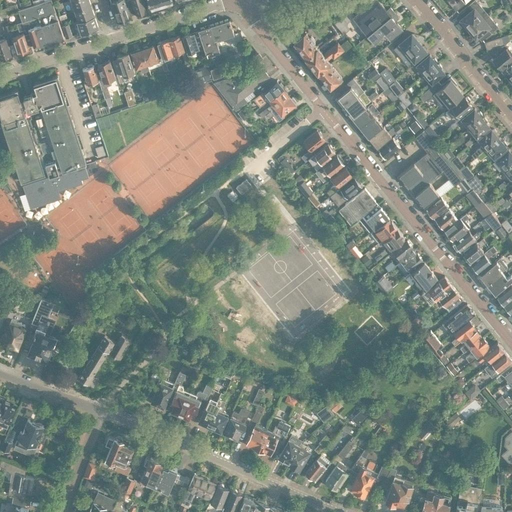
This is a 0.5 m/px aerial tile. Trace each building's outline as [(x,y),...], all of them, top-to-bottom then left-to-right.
[(46,42),(47,44),(64,38),(51,0),(46,0),(18,9),(22,21),(38,16),(40,24),(46,42)] [(69,0),(73,11),(91,5),(89,0),(69,0)] [(110,0),(117,20),(130,16),(124,0),(110,0)] [(133,5),(135,13),(137,13),(138,14),(141,13),(142,11),(147,9),(144,0),(126,0),(127,0),(129,6),(133,5)] [(147,0),(151,10),(162,6),(160,0),(147,0)] [(468,28),(481,17),(486,13),(475,0),(473,0),(458,13),(462,17),(460,19),(461,20),(459,21),(464,27),(466,26),(468,28)] [(352,18),(367,35),(394,12),(390,7),(386,10),(378,1),(370,7),(368,4),(352,18)] [(456,11),(460,7),(456,3),(452,6),(456,11)] [(73,11),(77,21),(94,15),(91,5),(73,11)] [(395,21),(399,17),(394,12),(367,35),(373,43),(384,34),(389,40),(402,29),(395,21)] [(486,13),(481,17),(468,28),(470,30),(468,32),(473,38),(475,36),(476,37),(477,36),(481,40),(498,27),(486,13)] [(94,15),(77,21),(75,22),(78,33),(83,32),(84,32),(86,31),(87,30),(95,27),(98,27),(94,15)] [(216,39),(234,33),(229,19),(209,25),(209,24),(204,26),(205,27),(198,29),(206,55),(220,51),(216,39)] [(9,24),(3,26),(7,36),(9,43),(14,42),(12,36),(13,36),(9,24)] [(28,29),(34,46),(46,42),(40,24),(28,29)] [(66,37),(72,35),(68,24),(62,26),(66,37)] [(305,56),(317,47),(306,33),(311,29),(309,27),(294,32),(290,35),(295,41),(294,42),(305,56)] [(184,34),(183,35),(182,35),(187,52),(199,48),(194,32),(188,33),(187,33),(184,34)] [(400,56),(419,41),(416,38),(416,37),(417,35),(414,33),(413,33),(412,33),(411,32),(393,47),(400,56)] [(23,33),(13,36),(12,36),(14,42),(17,52),(18,52),(20,53),(23,51),(24,50),(28,48),(23,33)] [(508,34),(484,42),(486,49),(504,44),(509,40),(508,34)] [(179,35),(168,39),(173,54),(184,50),(179,35)] [(8,43),(9,43),(7,36),(0,38),(0,57),(1,57),(3,58),(6,57),(6,55),(11,54),(8,43)] [(175,59),(173,54),(168,39),(157,42),(162,57),(168,56),(169,60),(175,59)] [(422,45),(419,41),(401,57),(408,66),(426,50),(426,49),(427,47),(424,45),(422,44),(422,45)] [(323,54),(317,47),(305,56),(318,73),(330,64),(327,60),(334,55),(335,57),(344,50),(338,42),(323,54)] [(486,50),(493,58),(496,62),(495,64),(498,67),(500,67),(511,57),(511,53),(507,47),(506,47),(504,44),(486,50)] [(143,48),(142,49),(147,65),(158,61),(153,45),(148,47),(146,46),(144,47),(143,48)] [(149,69),(147,65),(142,49),(140,49),(139,48),(136,49),(135,51),(130,52),(136,69),(140,67),(141,72),(149,69)] [(134,71),(128,52),(116,56),(118,62),(113,64),(119,83),(129,79),(127,74),(134,71)] [(263,57),(259,52),(252,58),(253,58),(250,60),(250,62),(252,64),(253,65),(254,65),(263,57)] [(429,54),(415,65),(423,74),(436,63),(436,62),(436,61),(437,60),(435,57),(433,57),(432,58),(429,54)] [(104,60),(103,62),(98,64),(101,73),(97,74),(98,80),(100,84),(105,82),(107,86),(111,84),(109,78),(115,76),(109,60),(108,60),(106,60),(104,60)] [(357,65),(362,70),(367,65),(363,60),(357,65)] [(510,79),(511,76),(511,61),(502,69),(505,73),(505,75),(507,78),(509,78),(510,79)] [(227,73),(224,63),(211,68),(214,77),(227,73)] [(269,77),(258,63),(251,69),(214,83),(236,110),(247,101),(244,96),(261,82),(262,82),(269,77)] [(437,63),(436,63),(423,74),(430,83),(444,72),(441,68),(441,67),(442,65),(440,63),(438,63),(437,63)] [(87,67),(82,69),(88,86),(93,84),(92,82),(98,80),(93,65),(92,65),(92,64),(87,66),(87,67)] [(342,78),(330,64),(318,73),(330,87),(342,78)] [(195,70),(198,83),(213,78),(210,68),(209,66),(195,70)] [(367,75),(373,81),(380,75),(375,69),(367,75)] [(60,164),(62,170),(86,162),(81,148),(57,75),(33,83),(36,92),(33,93),(32,92),(32,93),(24,95),(23,95),(24,96),(20,97),(17,88),(0,93),(0,117),(21,181),(45,173),(20,98),(24,97),(28,109),(41,105),(43,113),(35,116),(42,135),(50,133),(58,158),(45,163),(49,175),(59,172),(57,165),(60,164)] [(438,80),(437,80),(419,95),(424,101),(432,94),(444,108),(462,94),(455,85),(456,84),(450,76),(447,80),(446,82),(445,83),(443,83),(441,84),(440,84),(437,81),(438,80)] [(340,101),(338,102),(343,107),(358,95),(354,90),(359,86),(353,78),(348,82),(351,86),(337,96),(336,97),(340,101)] [(266,95),(269,99),(284,87),(280,82),(279,83),(276,80),(254,98),(257,102),(261,99),(266,95)] [(388,85),(389,86),(397,95),(402,91),(394,80),(388,85)] [(107,86),(105,82),(100,84),(104,98),(105,97),(109,96),(110,96),(107,86)] [(429,87),(427,84),(420,89),(423,92),(429,87)] [(395,94),(389,86),(382,92),(388,100),(395,94)] [(267,106),(267,107),(259,114),(262,117),(266,113),(289,95),(287,92),(288,92),(284,87),(269,99),(272,103),(267,106)] [(131,89),(125,91),(129,104),(136,102),(131,89)] [(363,101),(358,95),(343,107),(347,113),(348,112),(351,116),(381,93),(377,89),(363,101)] [(404,90),(398,96),(406,106),(413,100),(404,90)] [(291,98),(289,95),(266,113),(269,117),(273,114),(279,121),(284,116),(282,114),(295,103),(295,102),(296,101),(292,97),(291,98)] [(465,97),(464,96),(447,110),(452,117),(453,116),(455,119),(472,105),(469,101),(470,99),(467,96),(466,96),(465,97)] [(401,112),(407,107),(402,102),(397,107),(401,112)] [(101,115),(97,103),(92,104),(95,117),(101,115)] [(353,117),(361,127),(375,115),(371,111),(376,107),(372,103),(367,106),(361,111),(353,117)] [(238,111),(244,119),(248,115),(242,107),(238,111)] [(468,128),(481,117),(481,116),(481,115),(482,113),(480,111),(478,111),(477,111),(474,108),(460,119),(468,128)] [(361,127),(368,136),(382,125),(375,115),(361,127)] [(482,117),(481,117),(468,128),(475,137),(489,126),(486,122),(486,121),(487,119),(485,117),(483,117),(482,117)] [(416,120),(410,125),(415,131),(421,126),(416,120)] [(456,120),(449,127),(452,130),(459,124),(456,120)] [(403,121),(398,126),(401,129),(406,125),(403,121)] [(429,125),(425,129),(433,139),(438,135),(429,125)] [(373,143),(377,147),(395,132),(396,134),(401,129),(398,126),(393,129),(392,127),(387,131),(384,126),(369,137),(371,139),(369,141),(371,143),(373,143)] [(485,149),(498,137),(496,134),(496,133),(496,131),(494,128),(492,128),(492,129),(491,128),(477,140),(482,146),(473,153),(476,156),(478,154),(485,149)] [(309,136),(304,140),(311,150),(317,145),(324,139),(321,135),(321,134),(319,131),(318,131),(317,129),(309,136)] [(424,205),(440,192),(442,194),(454,184),(459,180),(463,177),(424,129),(415,137),(427,152),(399,174),(424,205)] [(392,137),(378,148),(386,158),(400,146),(392,137)] [(501,141),(498,137),(485,149),(478,154),(476,156),(471,160),(477,167),(484,161),(482,158),(489,153),(492,158),(506,146),(505,145),(506,145),(506,143),(504,140),(502,140),(501,141)] [(473,141),(471,138),(465,143),(467,146),(473,141)] [(332,147),(330,145),(328,145),(328,143),(314,154),(308,159),(316,170),(323,165),(321,163),(335,152),(332,149),(332,147)] [(446,146),(442,150),(449,159),(454,155),(446,146)] [(508,148),(494,160),(502,169),(511,160),(511,151),(511,152),(508,148)] [(313,155),(309,150),(301,156),(305,161),(313,155)] [(341,158),(339,156),(337,156),(336,154),(323,165),(327,171),(321,176),(324,179),(344,164),(341,160),(341,158)] [(285,158),(280,161),(290,173),(294,169),(285,158)] [(511,160),(502,169),(509,178),(511,175),(511,160)] [(463,165),(459,161),(454,165),(458,170),(463,165)] [(465,165),(458,170),(463,177),(466,180),(473,174),(471,172),(470,173),(469,171),(470,170),(465,165)] [(350,169),(347,166),(346,166),(345,166),(330,178),(334,183),(332,185),(332,188),(327,191),(330,195),(338,189),(337,187),(352,175),(349,171),(350,169)] [(52,174),(53,175),(54,180),(56,180),(57,182),(71,178),(68,169),(52,174)] [(300,174),(294,179),(299,184),(304,179),(300,174)] [(474,174),(467,181),(471,186),(473,188),(475,191),(479,188),(483,185),(474,174)] [(54,180),(53,175),(22,185),(25,193),(26,193),(35,204),(47,200),(58,193),(55,183),(54,180)] [(358,180),(356,177),(355,177),(354,176),(338,189),(330,195),(338,204),(348,196),(361,186),(358,181),(358,180)] [(473,188),(471,186),(467,181),(463,177),(459,180),(468,192),(473,188)] [(508,182),(505,178),(496,185),(499,189),(508,182)] [(250,185),(245,179),(236,187),(241,192),(250,185)] [(308,187),(303,191),(307,195),(312,191),(308,187)] [(363,215),(377,203),(364,188),(339,209),(351,224),(363,215)] [(468,192),(477,204),(482,200),(477,194),(475,191),(473,188),(468,192)] [(232,201),(237,197),(231,190),(226,194),(232,201)] [(441,195),(426,207),(427,208),(426,209),(430,213),(431,213),(434,217),(448,205),(441,195)] [(505,202),(502,198),(493,205),(496,208),(502,204),(505,202)] [(486,205),(491,212),(496,208),(493,205),(489,199),(484,203),(486,205)] [(486,205),(484,203),(482,200),(477,204),(481,209),(486,205)] [(505,202),(502,204),(505,208),(510,203),(507,200),(505,202)] [(364,226),(369,232),(370,232),(388,218),(389,217),(377,203),(363,215),(369,222),(364,226)] [(448,208),(435,218),(443,228),(456,217),(448,208)] [(491,212),(484,218),(493,228),(500,223),(491,212)] [(343,229),(330,213),(325,217),(338,233),(343,229)] [(465,213),(458,219),(444,230),(452,240),(465,229),(470,226),(464,219),(468,216),(465,213)] [(370,232),(379,242),(382,239),(397,227),(391,221),(388,218),(370,232)] [(511,227),(508,223),(503,227),(508,233),(511,229),(511,227)] [(501,238),(507,233),(500,224),(494,229),(501,238)] [(401,235),(402,234),(397,227),(382,239),(390,249),(404,238),(401,235)] [(461,251),(461,250),(475,239),(478,236),(475,232),(472,235),(468,230),(454,242),(461,251)] [(486,241),(482,237),(477,241),(463,253),(465,255),(464,258),(466,260),(469,260),(469,261),(483,250),(480,246),(486,241)] [(355,244),(351,239),(346,244),(349,248),(355,244)] [(477,241),(475,239),(461,250),(463,253),(477,241)] [(395,265),(401,261),(414,250),(411,247),(412,246),(407,240),(393,251),(398,257),(392,261),(395,265)] [(496,250),(492,245),(471,262),(473,265),(471,267),(476,272),(478,271),(478,272),(491,261),(487,257),(496,250)] [(417,252),(416,253),(414,250),(401,261),(408,270),(422,259),(417,252)] [(366,255),(361,259),(366,265),(370,261),(366,255)] [(485,283),(487,282),(488,285),(504,272),(502,270),(507,267),(502,261),(501,262),(499,258),(480,274),(483,277),(481,278),(485,283)] [(392,261),(384,267),(388,271),(395,265),(392,261)] [(437,277),(424,261),(410,272),(423,288),(437,277)] [(504,272),(488,285),(493,290),(495,292),(511,278),(511,272),(507,276),(504,272)] [(376,281),(385,292),(392,286),(383,275),(376,281)] [(432,299),(436,303),(440,299),(454,288),(444,275),(428,288),(435,297),(432,299)] [(511,283),(511,282),(496,294),(504,303),(511,296),(511,283)] [(460,295),(460,294),(454,288),(440,299),(448,310),(463,298),(460,295)] [(40,297),(34,294),(31,300),(38,302),(40,297)] [(7,300),(1,315),(6,317),(12,302),(7,300)] [(451,333),(475,313),(467,303),(442,322),(451,333)] [(49,313),(36,308),(31,322),(37,325),(34,332),(30,344),(32,345),(29,352),(38,355),(37,357),(43,360),(44,358),(46,358),(50,347),(51,347),(52,347),(53,346),(56,339),(56,340),(57,339),(47,335),(53,320),(47,318),(49,313)] [(409,313),(413,319),(418,315),(413,309),(409,313)] [(418,315),(410,321),(416,329),(423,323),(418,315)] [(4,345),(5,346),(6,346),(8,346),(9,346),(10,345),(17,348),(24,328),(23,328),(25,324),(11,319),(9,323),(5,334),(3,333),(0,340),(2,341),(2,342),(3,343),(3,344),(4,344),(4,345)] [(455,344),(461,339),(475,328),(473,325),(474,325),(469,319),(451,333),(454,336),(454,338),(451,340),(455,344)] [(431,349),(440,341),(430,329),(428,331),(424,325),(417,332),(431,349)] [(461,352),(467,347),(481,336),(479,333),(479,331),(476,328),(475,328),(461,339),(464,343),(458,348),(461,352)] [(116,342),(104,335),(78,378),(93,387),(98,379),(92,375),(107,351),(120,358),(131,339),(121,334),(116,342)] [(481,336),(467,347),(471,351),(465,356),(469,361),(488,345),(486,342),(487,341),(483,336),(482,336),(481,336)] [(443,345),(440,341),(431,349),(437,357),(438,357),(442,354),(438,349),(443,345)] [(486,356),(491,361),(505,350),(497,341),(473,360),(476,364),(486,356)] [(511,359),(510,357),(505,350),(491,361),(495,367),(488,372),(492,376),(511,359)] [(443,364),(447,360),(442,354),(438,357),(443,364)] [(198,356),(195,364),(200,366),(203,358),(198,356)] [(458,369),(452,360),(447,364),(454,372),(458,369)] [(507,382),(511,378),(511,364),(496,377),(499,381),(504,377),(507,382)] [(221,365),(218,371),(230,377),(233,370),(230,369),(221,365)] [(179,371),(174,382),(173,384),(179,387),(185,373),(184,373),(179,371)] [(150,396),(156,384),(158,378),(158,376),(152,373),(151,375),(143,393),(150,396)] [(158,378),(156,384),(158,385),(151,401),(156,403),(156,404),(161,407),(162,406),(163,406),(173,384),(174,382),(158,376),(158,378)] [(196,394),(189,392),(180,415),(187,418),(187,417),(188,417),(189,415),(192,416),(193,412),(194,413),(201,397),(206,399),(212,385),(206,383),(202,392),(199,390),(197,391),(196,394)] [(471,398),(481,389),(476,383),(465,391),(471,398)] [(252,402),(258,404),(264,390),(259,388),(252,402)] [(173,412),(180,415),(189,392),(182,389),(181,391),(176,389),(170,403),(172,403),(170,406),(173,408),(172,410),(173,411),(173,412)] [(500,404),(506,400),(502,395),(497,400),(500,404)] [(16,404),(13,403),(3,399),(0,405),(0,423),(7,427),(16,404)] [(509,404),(506,400),(500,404),(504,408),(509,404)] [(328,405),(334,412),(339,408),(333,401),(328,405)] [(205,424),(210,426),(217,409),(206,404),(199,421),(200,421),(200,423),(203,425),(205,424)] [(257,422),(264,407),(258,405),(251,420),(257,422)] [(326,405),(317,412),(323,421),(333,413),(326,405)] [(352,417),(357,422),(369,411),(364,406),(352,417)] [(245,423),(244,422),(249,411),(241,407),(239,413),(233,410),(223,432),(231,435),(231,437),(234,438),(236,437),(237,438),(241,429),(242,429),(245,423)] [(228,414),(217,409),(210,426),(214,428),(214,430),(218,431),(219,430),(220,430),(228,414)] [(452,426),(462,418),(459,414),(448,422),(452,426)] [(26,448),(29,442),(35,444),(37,439),(42,441),(44,440),(47,433),(46,431),(41,430),(43,425),(42,425),(42,424),(41,423),(41,422),(40,422),(39,421),(38,421),(37,421),(36,421),(35,421),(35,422),(28,419),(23,431),(20,430),(15,443),(26,448)] [(273,430),(267,427),(258,449),(264,452),(264,450),(270,452),(276,439),(283,442),(290,425),(279,420),(277,426),(275,425),(273,430)] [(251,446),(258,449),(267,427),(255,422),(247,442),(252,445),(251,446)] [(352,433),(356,429),(344,425),(341,428),(352,433)] [(455,441),(455,440),(459,441),(461,434),(449,431),(447,437),(450,438),(450,439),(455,441)] [(504,444),(508,449),(502,454),(510,464),(511,462),(511,432),(510,432),(505,437),(504,444)] [(116,466),(119,467),(124,469),(126,465),(128,460),(129,460),(131,455),(130,455),(133,447),(123,442),(123,441),(122,440),(123,440),(121,437),(118,435),(115,437),(114,437),(114,438),(109,436),(105,444),(110,446),(105,458),(106,458),(104,462),(113,465),(114,462),(115,462),(115,461),(117,462),(116,466)] [(330,439),(325,435),(317,443),(319,444),(322,447),(330,439)] [(284,460),(288,462),(289,462),(299,444),(295,442),(296,440),(290,436),(278,456),(279,457),(279,458),(284,460)] [(12,442),(4,439),(1,448),(8,451),(12,442)] [(348,439),(337,454),(342,458),(354,444),(348,439)] [(289,462),(288,462),(288,463),(299,469),(301,464),(303,465),(306,461),(304,460),(309,450),(305,448),(307,446),(300,442),(299,444),(289,462)] [(314,450),(317,453),(322,447),(319,444),(314,450)] [(364,448),(359,454),(365,457),(368,451),(368,450),(364,448)] [(312,478),(315,480),(326,466),(330,461),(320,453),(305,472),(305,473),(305,475),(305,476),(306,476),(308,478),(311,477),(312,478)] [(350,468),(350,469),(357,473),(351,486),(355,488),(355,489),(356,489),(354,493),(361,496),(363,493),(364,493),(373,474),(374,471),(361,465),(365,457),(359,454),(357,458),(350,468)] [(147,465),(140,481),(153,487),(163,464),(159,462),(159,460),(150,457),(150,458),(146,456),(143,464),(147,465)] [(10,480),(8,494),(13,496),(25,498),(27,490),(31,491),(33,476),(25,474),(26,469),(1,459),(0,462),(0,465),(5,469),(5,468),(12,473),(11,480),(10,480)] [(337,488),(350,469),(350,468),(339,460),(326,479),(331,482),(329,483),(330,484),(331,486),(334,488),(336,487),(337,488)] [(92,479),(97,465),(89,462),(83,476),(92,479)] [(168,488),(172,480),(175,472),(177,468),(176,468),(169,465),(168,464),(168,466),(163,464),(153,487),(159,489),(160,485),(168,488)] [(384,480),(390,469),(381,465),(376,476),(384,480)] [(391,467),(390,469),(384,480),(391,482),(385,500),(387,500),(387,503),(389,504),(392,504),(394,503),(395,503),(395,501),(405,504),(408,497),(410,492),(409,492),(413,481),(394,475),(396,469),(391,467)] [(186,486),(189,478),(175,472),(172,480),(186,486)] [(208,480),(201,477),(194,474),(188,488),(181,503),(181,504),(181,505),(178,511),(184,511),(186,507),(185,507),(186,506),(188,507),(195,491),(209,497),(215,483),(208,480)] [(129,494),(136,479),(127,475),(120,490),(129,494)] [(95,482),(85,478),(83,484),(92,487),(95,482)] [(217,506),(221,508),(228,489),(224,487),(223,486),(223,485),(222,484),(221,484),(220,484),(219,484),(218,484),(217,484),(210,501),(217,504),(217,506)] [(476,511),(478,504),(481,487),(461,484),(455,511),(476,511)] [(231,509),(230,511),(232,511),(234,511),(242,494),(237,492),(237,491),(236,490),(236,489),(235,489),(234,489),(233,489),(232,489),(232,490),(230,489),(224,506),(231,509)] [(422,508),(421,511),(445,511),(450,495),(427,489),(425,498),(422,497),(419,499),(418,504),(419,507),(422,508)] [(128,511),(129,511),(123,508),(121,504),(123,500),(122,496),(118,494),(110,511),(128,511)] [(251,511),(256,499),(244,494),(236,511),(251,511)] [(110,511),(116,499),(109,496),(108,500),(96,495),(87,511),(110,511)] [(11,505),(16,506),(16,505),(23,507),(25,498),(13,496),(11,505)] [(256,499),(251,511),(265,511),(268,504),(262,502),(261,500),(259,499),(257,500),(256,499)]
